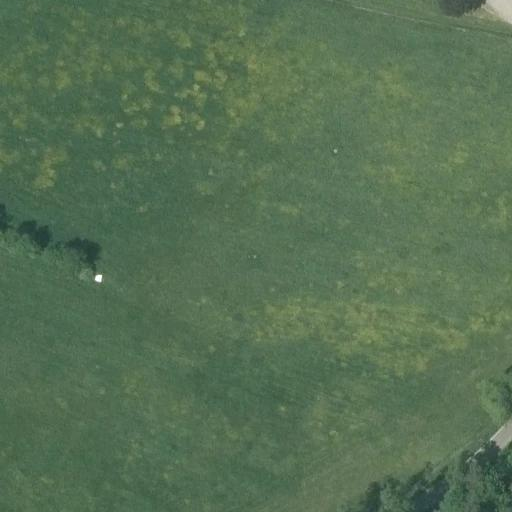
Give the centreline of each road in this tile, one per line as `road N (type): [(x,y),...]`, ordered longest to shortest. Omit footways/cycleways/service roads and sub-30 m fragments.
road 1 (unclassified): [(404,511),(511,412)]
road 2 (track): [(387,0),(511,26)]
